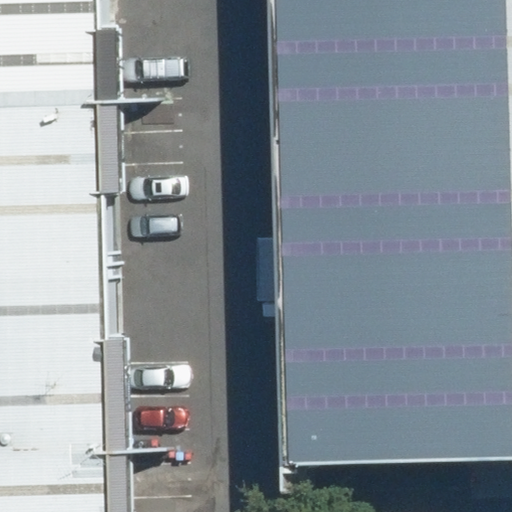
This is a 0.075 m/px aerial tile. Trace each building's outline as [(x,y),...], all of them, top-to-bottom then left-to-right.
[(0,0),(0,95),(124,92),(122,0),(0,0)] [(511,0),(294,0),(309,450),(511,442),(511,0)] [(0,95),(0,267),(129,264),(129,231),(124,92),(0,95)] [(0,457),(134,453),(130,309),(129,264),(0,267),(0,457)] [(0,511),(136,511),(134,453),(0,457),(0,511)]
